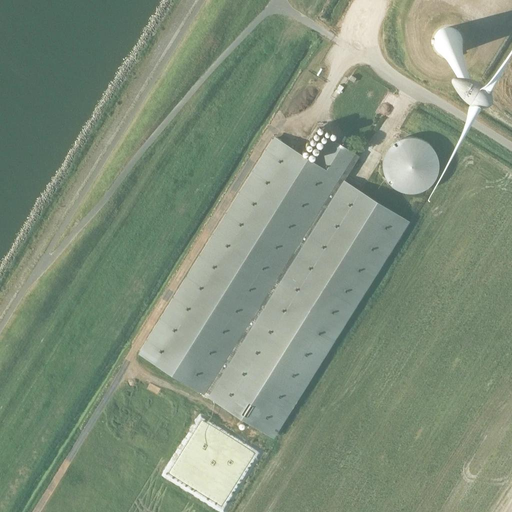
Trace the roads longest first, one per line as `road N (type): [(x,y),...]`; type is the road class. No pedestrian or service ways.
road 1 (unclassified): [(35,270),(274,2)]
road 2 (unclassified): [(35,270),(201,0)]
road 3 (unclassified): [(511,147),(274,2)]
